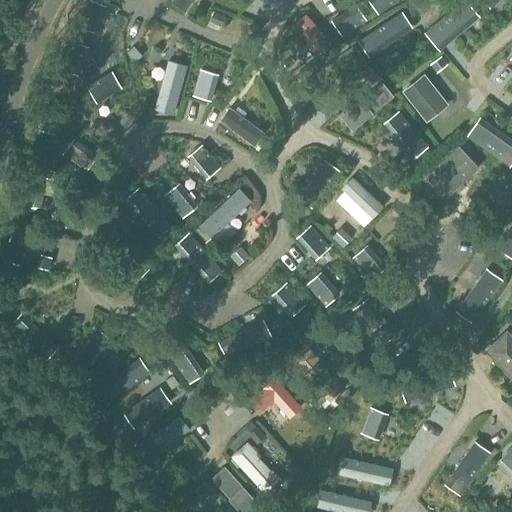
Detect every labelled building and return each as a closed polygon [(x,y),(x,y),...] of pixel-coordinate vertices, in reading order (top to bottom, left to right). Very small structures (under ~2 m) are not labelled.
[(172,0),(171,2),(185,11),(191,0),(172,0)] [(368,0),(377,13),(395,0),(368,0)] [(85,2),(74,29),(90,35),(101,9),(85,2)] [(467,3),(428,36),(439,50),(478,16),(467,3)] [(354,5),(331,20),(341,35),(364,20),(354,5)] [(402,13),(360,41),(370,57),(413,28),(402,13)] [(306,15),(293,26),(319,55),(331,43),(306,15)] [(64,49),(53,75),(69,82),(80,55),(64,49)] [(168,62),(155,109),(174,114),(187,67),(168,62)] [(201,69),(193,95),(210,100),(218,74),(201,69)] [(112,72),(87,87),(96,102),(120,87),(112,72)] [(424,76),(403,92),(426,121),(447,105),(424,76)] [(351,130),(392,96),(381,83),(340,116),(351,130)] [(44,102),(36,130),(52,134),(60,107),(44,102)] [(230,108),(221,120),(257,146),(265,134),(230,108)] [(398,113),(385,124),(413,157),(426,146),(398,113)] [(511,140),(479,118),(470,132),(511,162),(511,161),(511,140)] [(74,140),(63,154),(86,171),(96,157),(74,140)] [(201,145),(188,156),(206,178),(219,167),(201,145)] [(444,200),(478,167),(457,146),(423,178),(444,200)] [(324,161),(297,197),(311,208),(339,171),(324,161)] [(31,165),(25,206),(41,208),(43,194),(45,179),(47,170),(47,167),(31,165)] [(352,179),(341,190),(343,192),(371,217),(373,219),(383,208),(352,179)] [(178,184),(165,195),(183,217),(196,207),(178,184)] [(240,188),(200,226),(213,239),(229,224),(253,201),(240,188)] [(139,189),(126,201),(158,237),(171,226),(139,189)] [(15,225),(10,242),(43,251),(48,234),(15,225)] [(511,225),(495,248),(511,260),(511,258),(511,225)] [(309,226),(296,237),(315,259),(328,248),(309,226)] [(189,234),(176,246),(208,282),(221,271),(189,234)] [(366,246),(353,257),(371,279),(384,268),(366,246)] [(127,250),(114,262),(134,283),(147,271),(127,250)] [(1,261),(0,263),(0,311),(2,312),(17,266),(1,261)] [(486,271),(456,313),(470,323),(501,281),(486,271)] [(319,273),(307,284),(326,305),(338,294),(319,273)] [(285,284),(273,295),(292,317),(304,305),(285,284)] [(366,299),(351,310),(379,348),(394,336),(366,299)] [(21,315),(9,328),(45,361),(56,348),(21,315)] [(262,322),(218,343),(226,359),(269,338),(262,322)] [(511,341),(501,330),(482,349),(511,380),(511,341)] [(98,331),(65,366),(78,378),(111,343),(98,331)] [(176,335),(161,344),(189,384),(203,375),(176,335)] [(292,362),(327,401),(344,385),(335,375),(333,376),(307,348),(292,362)] [(140,361),(100,389),(109,403),(149,376),(140,361)] [(447,369),(398,386),(404,402),(453,386),(447,369)] [(252,399),(260,410),(273,399),(287,417),(297,409),(274,381),(252,399)] [(159,390),(124,415),(134,430),(169,404),(159,390)] [(369,408),(360,433),(377,439),(386,414),(369,408)] [(179,416),(138,445),(148,459),(189,430),(179,416)] [(475,443),(445,485),(459,495),(489,453),(475,443)] [(264,496),(280,482),(247,444),(231,457),(264,496)] [(511,450),(510,448),(499,461),(511,472),(511,450)] [(342,458),(338,475),(378,484),(382,467),(342,458)] [(251,511),(257,507),(223,468),(210,480),(238,511),(251,511)] [(320,490),(316,508),(333,511),(357,511),(360,500),(320,490)]
